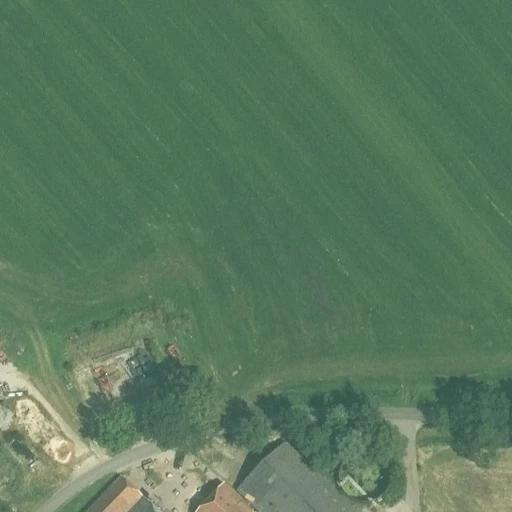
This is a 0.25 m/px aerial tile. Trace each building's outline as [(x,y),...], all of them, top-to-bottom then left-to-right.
[(150,337),(74,358),(86,402),(162,380),(150,337)] [(0,436),(7,446),(18,438),(0,415),(0,436)] [(256,511),(354,511),(287,444),(236,491),(256,511)] [(156,511),(121,478),(88,511),(156,511)] [(251,511),(224,485),(197,511),(251,511)]
